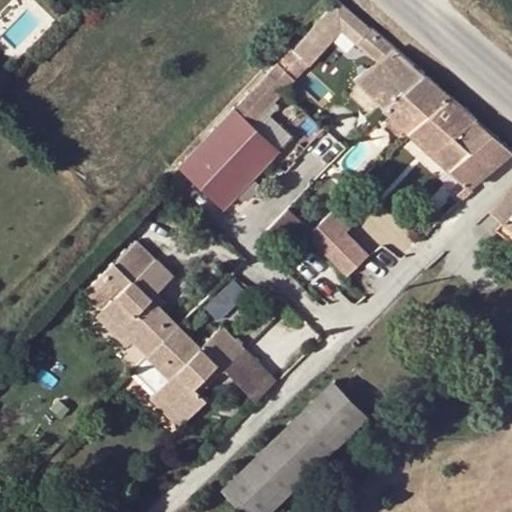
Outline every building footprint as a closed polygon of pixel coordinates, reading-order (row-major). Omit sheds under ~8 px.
[(334,0),(290,47),(307,63),(340,27),(355,43),(357,40),(369,27),(337,0),(334,0)] [(369,27),(357,40),(379,59),(393,48),(369,27)] [(290,47),(276,62),(293,78),(307,63),(290,47)] [(382,107),(422,74),(393,48),(379,59),(354,80),(382,107)] [(276,62),(265,75),(281,90),(293,78),(276,62)] [(445,94),(422,74),(382,107),(405,129),(445,94)] [(265,75),(178,166),(223,207),(276,150),(275,149),(250,125),(262,111),(281,90),(265,75)] [(445,94),(405,129),(413,136),(430,153),(473,119),(445,94)] [(262,111),(250,125),(275,149),(287,135),(262,111)] [(473,119),(430,153),(447,168),(466,187),(484,172),(486,175),(492,170),(490,168),(510,152),(473,119)] [(511,186),(491,208),(505,221),(511,227),(511,186)] [(288,205),(268,227),(286,243),(305,221),(288,205)] [(320,216),(307,230),(315,237),(327,224),(320,216)] [(511,227),(505,221),(496,229),(511,243),(511,227)] [(327,229),(314,242),(335,263),(348,251),(327,229)] [(239,347),(216,324),(193,346),(153,305),(142,294),(128,280),(151,258),(132,238),(99,270),(116,288),(108,297),(97,307),(128,338),(142,352),(141,353),(164,376),(151,389),(180,419),(201,398),(194,391),(188,386),(211,363),(216,369),(239,347)] [(151,258),(128,280),(142,294),(148,289),(165,272),(151,258)] [(90,279),(108,297),(116,288),(99,270),(90,279)] [(142,294),(153,305),(159,300),(148,289),(142,294)] [(92,312),(122,343),(128,338),(97,307),(92,312)] [(216,369),(249,402),(272,380),(239,347),(216,369)] [(128,366),(151,389),(164,376),(141,353),(128,366)] [(188,386),(194,391),(216,369),(211,363),(188,386)] [(221,489),(243,511),(269,511),(368,417),(333,380),(221,489)] [(145,395),(174,424),(180,419),(151,389),(145,395)]
